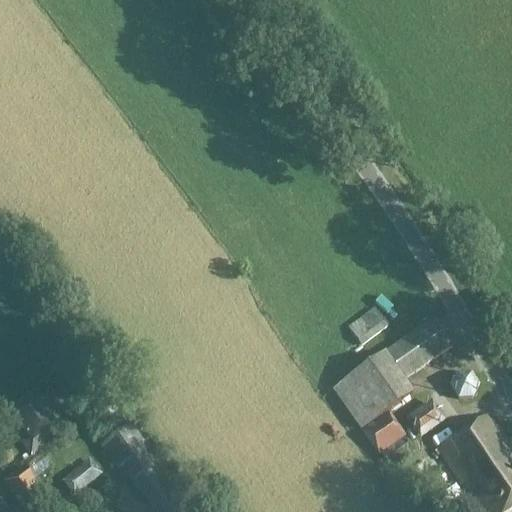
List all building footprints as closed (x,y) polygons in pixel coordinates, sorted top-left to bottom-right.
[(361,349),(388,329),(374,310),(366,316),(364,314),(354,322),(355,324),(347,330),(361,349)] [(434,320),(332,392),(361,433),(413,396),(404,383),(454,348),(434,320)] [(449,388),(458,404),(478,392),(469,376),(449,388)] [(33,447),(56,429),(34,401),(11,419),(33,447)] [(424,440),(442,422),(430,410),(412,427),(424,440)] [(406,438),(388,413),(361,433),(379,458),(381,456),(392,471),(415,454),(404,440),(406,438)] [(478,511),(510,511),(511,511),(511,453),(488,418),(438,452),(478,511)] [(133,424),(104,445),(125,474),(131,471),(155,453),(133,424)] [(155,453),(131,471),(160,511),(192,511),(188,507),(192,504),(155,453)] [(34,511),(35,511),(42,506),(34,497),(27,487),(30,485),(33,482),(28,476),(24,469),(14,477),(4,484),(17,500),(25,511),(34,511)] [(91,472),(67,480),(72,495),(96,487),(91,472)]
